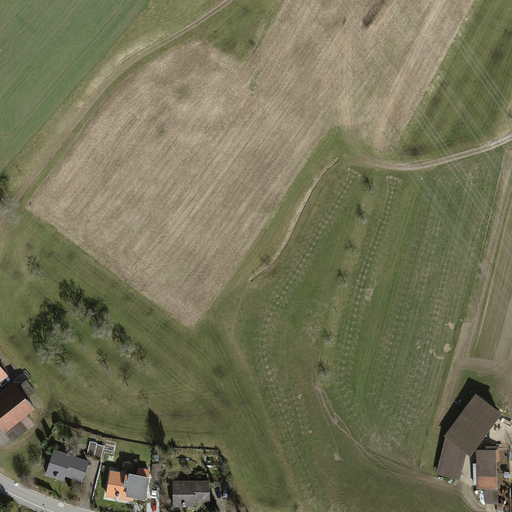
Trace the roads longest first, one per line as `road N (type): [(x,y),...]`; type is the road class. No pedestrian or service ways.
road 1 (track): [(0,221),(127,63),(228,0)]
road 2 (track): [(511,136),(435,163),(393,167),(360,159)]
